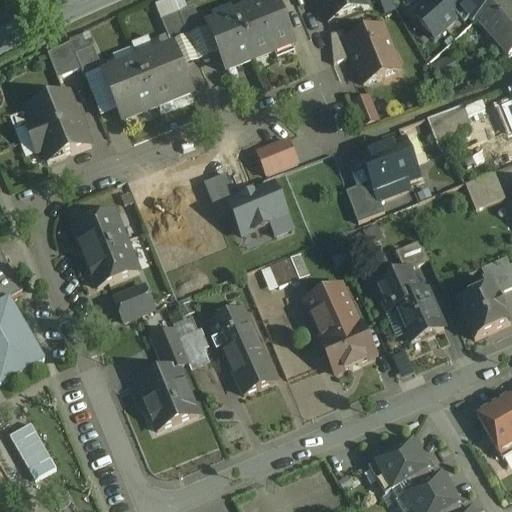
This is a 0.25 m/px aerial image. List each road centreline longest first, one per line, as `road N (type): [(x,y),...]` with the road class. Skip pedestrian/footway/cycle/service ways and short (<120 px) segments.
road 1 (residential): [(22,240),(129,498),(155,509),(179,508),(511,356)]
road 2 (residential): [(22,240),(54,195),(305,97),(347,144)]
